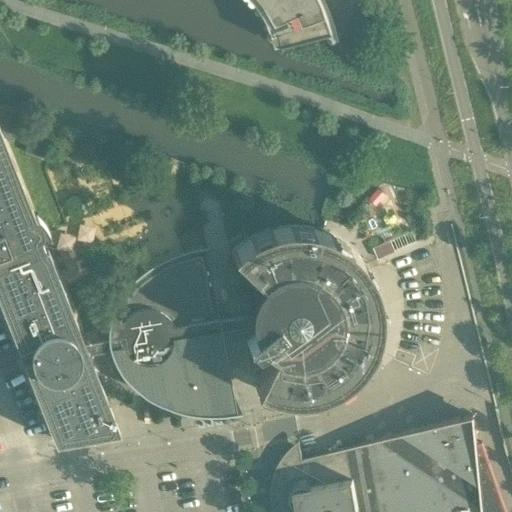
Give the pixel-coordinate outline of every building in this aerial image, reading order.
[(250,0),(256,8),(262,19),(267,32),(271,44),(277,43),(283,41),(327,30),(328,35),(329,35),(334,34),(335,34),(333,27),(330,16),(326,5),(323,0),(250,0)] [(4,105),(0,106),(0,123),(7,140),(26,133),(17,110),(4,105)] [(0,304),(17,348),(34,341),(37,356),(21,359),(54,442),(98,434),(119,430),(108,404),(98,379),(88,352),(109,349),(111,354),(112,357),(114,361),(116,365),(118,367),(123,373),(124,374),(129,378),(134,382),(136,383),(152,391),(169,396),(183,399),(186,400),(204,401),(221,400),(234,398),(234,396),(233,396),(221,329),(254,323),(253,320),(252,317),(252,313),(219,319),(207,252),(208,251),(208,250),(204,250),(192,253),(173,259),(167,262),(156,268),(140,279),(135,283),(129,287),(123,292),(120,296),(118,298),(114,304),(111,311),(110,313),(108,318),(107,325),(106,332),(107,338),(84,342),(77,324),(76,324),(45,246),(43,247),(39,237),(40,236),(41,236),(48,233),(48,234),(48,235),(49,235),(49,234),(44,224),(36,214),(35,214),(35,215),(34,216),(0,129),(0,304)] [(32,133),(29,141),(48,147),(50,139),(32,133)] [(255,327),(257,331),(245,339),(254,348),(264,341),(266,343),(268,345),(271,347),(274,348),(255,387),(261,391),(268,393),(276,395),(283,396),(291,397),(298,397),(306,396),(313,394),(320,392),(327,390),(334,386),(340,383),(346,378),(352,373),(357,368),(362,362),(366,356),(370,349),(373,342),(375,335),(377,328),(378,320),(379,313),(378,306),(378,298),(376,291),(374,284),(372,277),(368,271),(365,264),(360,258),(356,253),(350,248),(345,243),(339,239),(332,235),(326,232),(319,230),(312,228),(304,227),(297,226),(290,226),(282,227),(275,228),(268,230),(261,232),(255,235),(248,239),(242,243),(236,248),(231,253),(263,283),(260,286),(258,289),(257,292),(255,295),(254,299),(253,302),(252,306),(252,309),(252,313),(252,317),(253,320),(254,323),(254,324),(255,327)] [(280,488),(280,492),(280,496),(280,501),(281,504),(282,508),(283,511),(507,511),(482,441),(477,441),(476,427),(475,427),(475,428),(473,427),(474,426),(474,425),(475,425),(475,424),(475,423),(476,422),(476,421),(475,421),(475,420),(475,419),(475,418),(474,418),(474,417),(473,416),(472,416),(472,415),(471,415),(470,415),(469,415),(468,415),(467,415),(466,415),(465,416),(464,416),(464,417),(463,417),(463,418),(462,419),(461,418),(461,417),(318,454),(303,458),(301,449),(297,452),(294,455),(292,458),(289,461),(287,465),(285,468),(283,472),(282,476),(281,480),(280,484),(280,488)]
